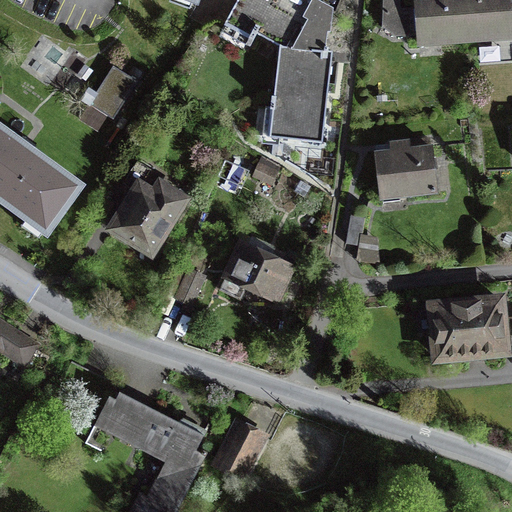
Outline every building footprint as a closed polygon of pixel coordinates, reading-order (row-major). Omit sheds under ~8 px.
[(330,32),(333,9),(315,0),(238,0),(226,23),(250,36),(245,44),(249,46),(257,33),(280,45),(274,96),(272,96),(270,109),(273,109),(270,136),(322,142),(332,52),(328,51),(328,48),(325,47),(327,31),(330,32)] [(469,38),(466,0),(416,0),(417,8),(399,9),(398,0),(385,0),(387,21),(384,24),(385,24),(396,35),(419,33),(419,38),(421,38),(438,36),(438,40),(469,38)] [(466,0),(469,38),(494,36),(494,32),(511,30),(511,29),(509,0),(466,0)] [(113,66),(89,105),(113,120),(137,82),(113,66)] [(0,197),(27,217),(28,216),(47,230),(79,187),(45,162),(44,164),(29,153),(31,150),(21,143),(19,146),(4,135),(5,133),(0,129),(0,197)] [(376,153),(381,195),(382,195),(399,193),(400,196),(436,192),(431,147),(409,149),(408,141),(391,143),(392,151),(376,153)] [(123,183),(135,191),(112,228),(151,253),(184,200),(147,177),(151,169),(137,161),(123,183)] [(350,215),(346,243),(360,246),(365,217),(350,215)] [(228,274),(220,289),(240,298),(246,286),(273,298),(281,281),(286,283),(293,267),(245,245),(230,275),(228,274)] [(204,276),(189,269),(176,298),(191,305),(204,276)] [(501,299),(432,305),(437,357),(505,351),(501,299)] [(0,347),(24,363),(23,365),(24,366),(34,351),(20,342),(20,333),(0,319),(0,347)] [(119,392),(104,422),(121,431),(121,430),(122,429),(123,429),(123,428),(124,427),(125,427),(126,427),(127,427),(128,427),(129,427),(145,435),(138,447),(165,461),(144,502),(156,509),(154,511),(176,511),(207,452),(203,450),(202,453),(196,450),(204,435),(202,434),(119,392)] [(239,423),(218,464),(242,477),(263,436),(239,423)]
